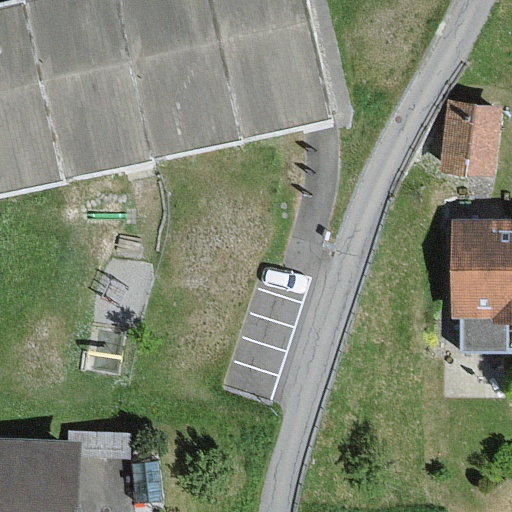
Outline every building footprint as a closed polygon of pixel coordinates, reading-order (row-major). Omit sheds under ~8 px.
[(322,0),(17,0),(0,4),(0,199),(350,119),(322,0)] [(506,108),(452,103),(446,174),(500,179),(506,108)] [(511,229),(466,229),(463,356),(510,357),(511,324),(511,323),(511,229)] [(136,433),(71,432),(70,450),(135,451),(136,433)] [(88,511),(89,454),(0,451),(0,511),(88,511)] [(163,464),(135,466),(138,503),(166,500),(163,464)]
